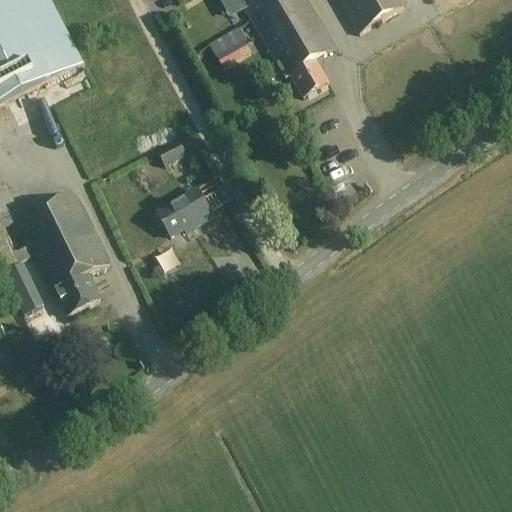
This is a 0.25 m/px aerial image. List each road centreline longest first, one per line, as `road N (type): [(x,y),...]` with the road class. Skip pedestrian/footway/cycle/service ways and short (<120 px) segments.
road 1 (unclassified): [(0,484),(171,373),(284,285)]
road 2 (unclassified): [(284,285),(134,0)]
road 3 (unclassified): [(284,285),(511,127)]
